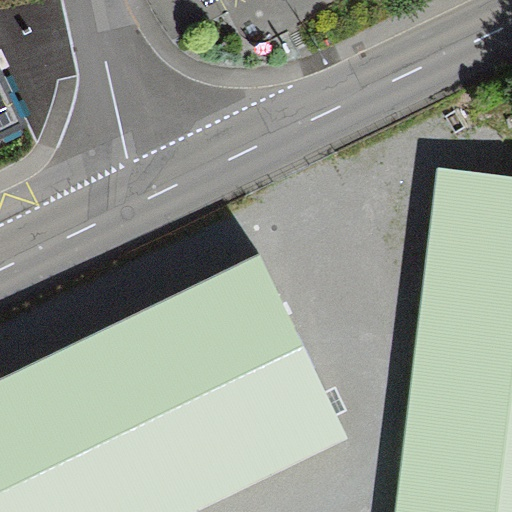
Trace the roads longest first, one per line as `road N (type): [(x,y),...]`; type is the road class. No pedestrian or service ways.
road 1 (secondary): [(147,196),(511,13)]
road 2 (unclassified): [(147,196),(131,160),(94,0)]
road 3 (secondary): [(0,268),(147,196)]
